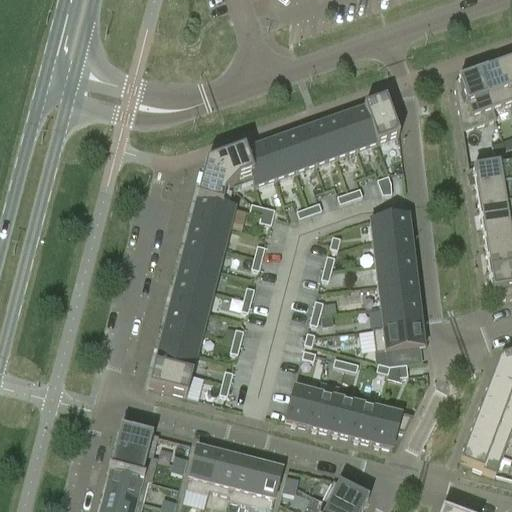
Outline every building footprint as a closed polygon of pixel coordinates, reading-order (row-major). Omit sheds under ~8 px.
[(227,0),(203,0),(208,24),(231,20),(227,0)] [(511,65),(498,70),(511,108),(511,107),(511,65)] [(498,70),(478,78),(491,115),(492,115),(511,108),(498,70)] [(478,78),(456,85),(455,86),(454,86),(454,87),(453,88),(453,89),(460,136),(495,124),(492,115),(491,115),(478,78)] [(393,102),(364,113),(377,150),(397,142),(391,124),(395,123),(393,102)] [(364,113),(343,120),(356,157),(377,150),(364,113)] [(343,120),(323,127),(336,164),(356,157),(343,120)] [(323,127),(302,134),(315,172),(336,164),(323,127)] [(302,134),(282,142),(295,179),(315,172),(302,134)] [(282,142),(261,149),(274,186),(295,179),(282,142)] [(511,142),(502,146),(505,155),(511,153),(511,142)] [(502,146),(491,150),(494,159),(505,155),(502,146)] [(261,149),(241,156),(250,181),(254,193),(274,186),(261,149)] [(241,156),(205,169),(231,193),(237,185),(250,181),(241,156)] [(511,158),(490,167),(490,171),(511,167),(511,158)] [(511,188),(511,167),(490,171),(471,174),(475,194),(511,188)] [(205,169),(196,204),(221,210),(224,200),(231,193),(205,169)] [(387,181),(376,185),(379,193),(390,189),(387,181)] [(511,209),(511,188),(475,194),(478,215),(511,209)] [(390,189),(379,193),(381,200),(392,196),(390,189)] [(359,194),(347,198),(350,206),(361,202),(359,194)] [(347,198),(336,202),(338,210),(350,206),(347,198)] [(196,204),(191,225),(229,234),(234,213),(221,210),(196,204)] [(250,209),(248,217),(260,220),(262,212),(250,209)] [(318,209),(307,213),(309,220),(321,216),(318,209)] [(511,209),(478,215),(481,235),(511,230),(511,209)] [(262,212),(260,220),(272,223),(274,215),(262,212)] [(307,213),(295,217),(298,224),(309,220),(307,213)] [(260,220),(258,228),(270,231),(272,223),(260,220)] [(407,221),(368,226),(371,248),(410,243),(407,221)] [(191,225),(185,246),(223,255),(229,234),(191,225)] [(511,251),(511,230),(481,235),(484,256),(511,251)] [(332,242),(328,254),(336,256),(339,244),(332,242)] [(410,243),(371,248),(374,269),(413,265),(410,243)] [(185,246),(180,267),(218,276),(223,255),(185,246)] [(256,251),(253,263),(261,265),(264,253),(256,251)] [(511,272),(511,251),(484,256),(488,276),(511,272)] [(326,261),(323,273),(330,275),(333,263),(326,261)] [(253,263),(250,274),(258,276),(261,265),(253,263)] [(413,265),(374,269),(376,291),(415,286),(413,265)] [(180,267),(174,288),(213,297),(218,276),(180,267)] [(497,306),(511,300),(511,272),(488,276),(492,303),(493,304),(493,305),(494,306),(495,306),(496,306),(497,306)] [(323,273),(320,285),(327,286),(330,275),(323,273)] [(415,286),(376,291),(379,313),(418,308),(415,286)] [(174,288),(169,309),(207,319),(213,297),(174,288)] [(246,293),(242,304),(250,306),(253,295),(246,293)] [(242,304),(239,316),(247,318),(250,306),(242,304)] [(314,306),(311,318),(319,320),(322,308),(314,306)] [(418,308),(379,313),(381,333),(382,335),(421,330),(418,308)] [(169,309),(164,330),(202,340),(207,319),(169,309)] [(316,331),(319,320),(311,318),(308,329),(316,331)] [(327,331),(330,328),(329,320),(320,321),(321,332),(327,331)] [(164,330),(158,351),(197,361),(202,340),(164,330)] [(381,333),(372,334),(372,335),(374,355),(375,358),(386,356),(419,352),(423,352),(421,330),(382,335),(381,333)] [(235,335),(232,346),(240,348),(243,337),(235,335)] [(306,338),(303,350),(311,352),(314,340),(306,338)] [(232,346),(229,358),(237,360),(240,348),(232,346)] [(158,351),(153,372),(191,382),(197,361),(158,351)] [(303,356),(301,364),(312,367),(314,359),(303,356)] [(497,366),(496,371),(489,387),(511,395),(511,359),(499,364),(498,365),(497,366)] [(334,364),(332,372),(343,375),(345,367),(334,364)] [(345,367),(343,375),(355,378),(357,370),(345,367)] [(377,369),(375,377),(387,380),(389,372),(377,369)] [(405,370),(397,371),(399,383),(407,382),(405,370)] [(153,372),(147,393),(186,403),(191,382),(153,372)] [(224,376),(221,388),(229,390),(232,378),(224,376)] [(511,395),(489,387),(482,407),(511,418),(511,395)] [(221,388),(218,400),(226,402),(229,390),(221,388)] [(284,428),(284,430),(305,435),(315,397),(314,397),(295,392),(294,392),(284,428)] [(315,397),(305,435),(326,441),(336,403),(316,398),(315,397)] [(336,403),(326,441),(348,446),(358,408),(336,403)] [(511,433),(511,418),(482,407),(474,427),(509,441),(511,433)] [(358,408),(348,446),(369,452),(379,414),(358,408)] [(379,414),(369,452),(391,457),(395,440),(402,441),(411,422),(379,414)] [(509,441),(474,427),(466,448),(501,461),(509,441)] [(119,432),(113,454),(152,464),(152,463),(157,442),(119,432)] [(501,461),(466,448),(459,468),(494,481),(501,461)] [(196,452),(185,495),(207,501),(208,496),(207,496),(217,457),(196,452)] [(106,477),(109,478),(109,477),(147,487),(150,488),(157,465),(152,463),(152,464),(113,454),(109,473),(107,473),(106,477)] [(208,496),(228,501),(238,463),(217,457),(207,496),(208,496)] [(172,469),(184,472),(186,464),(174,461),(172,469)] [(226,506),(249,511),(260,468),(238,463),(228,501),(226,506)] [(271,511),(281,474),(260,468),(249,511),(251,511),(271,511)] [(184,472),(172,469),(170,477),(182,480),(184,472)] [(142,508),(147,487),(109,477),(109,478),(104,498),(142,508)] [(285,482),(283,489),(295,493),(297,485),(285,482)] [(336,511),(363,511),(367,504),(332,486),(322,505),(336,511)] [(281,497),(293,500),(295,493),(283,489),(281,497)] [(140,511),(142,508),(104,498),(99,511),(140,511)]
